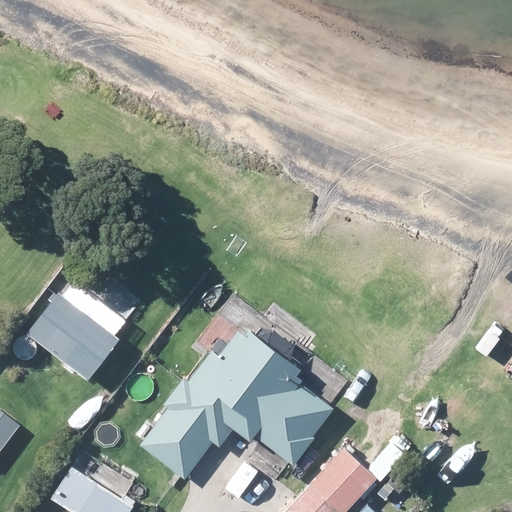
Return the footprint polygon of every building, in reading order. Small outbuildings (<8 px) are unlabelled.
[(73,277),(61,292),(28,333),(86,380),(120,339),(111,332),(123,317),(73,277)] [(331,413),(294,384),(302,373),(247,330),(224,359),(212,351),(141,445),(185,478),(226,423),(248,441),(254,433),(291,462),(331,413)] [(0,409),(0,453),(21,425),(0,409)] [(343,450),(282,511),(343,511),(374,480),(343,450)] [(74,464),(52,497),(73,511),(130,511),(135,505),(74,464)]
